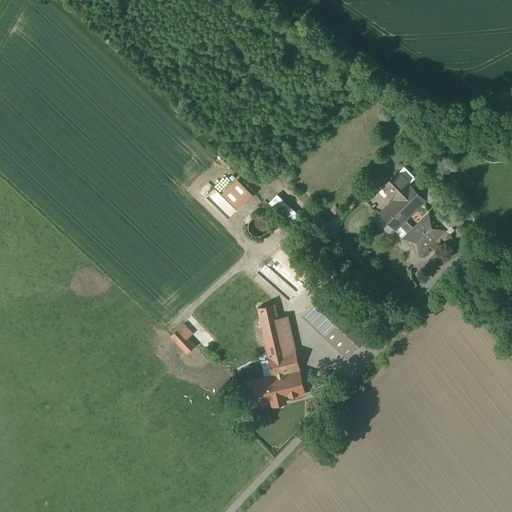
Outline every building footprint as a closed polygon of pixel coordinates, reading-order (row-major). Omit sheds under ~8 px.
[(379,213),(395,230),(400,226),(406,220),(435,191),(427,184),(419,193),(398,172),(382,187),(394,199),(379,213)] [(243,211),(258,195),(240,178),(226,195),(243,211)] [(210,183),(201,192),(208,199),(217,190),(210,183)] [(251,217),(249,219),(248,221),(248,224),(248,226),(248,228),(249,231),(250,233),(252,234),(254,235),(256,236),(259,237),(261,236),(263,236),(266,235),(267,233),(269,231),(270,229),(270,227),(271,224),(270,222),(269,220),(268,218),(266,216),(264,215),(262,214),(259,214),(257,214),(255,215),(253,216),(251,217)] [(406,220),(400,226),(408,234),(403,238),(420,255),(445,230),(429,214),(414,228),(406,220)] [(331,282),(306,307),(350,350),(375,325),(331,282)] [(273,299),(253,304),(269,374),(245,379),(251,407),(304,395),(293,345),(283,347),(273,299)] [(192,339),(197,334),(186,323),(172,336),(191,355),(200,347),(192,339)]
